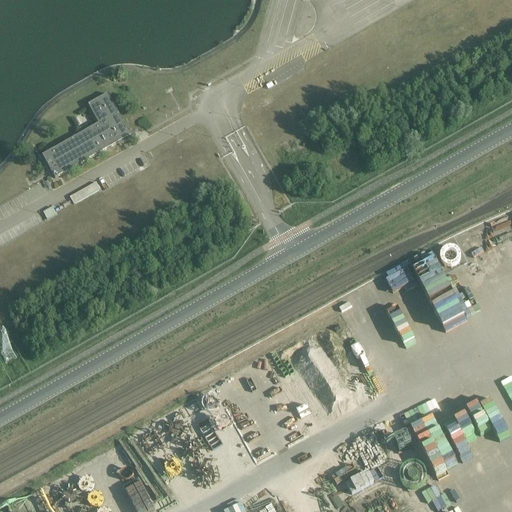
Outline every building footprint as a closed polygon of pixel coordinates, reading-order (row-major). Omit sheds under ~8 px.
[(53,178),(130,135),(106,93),(87,104),(97,123),(41,155),(53,178)] [(96,183),(70,198),(74,205),(100,190),(96,183)] [(43,216),(53,213),(50,205),(41,207),(43,216)] [(500,274),(511,270),(511,259),(497,265),(500,274)] [(334,388),(364,464),(375,460),(360,423),(358,423),(343,385),(334,388)] [(253,422),(260,424),(262,416),(256,414),(253,422)] [(155,423),(149,426),(153,433),(159,430),(155,423)] [(186,433),(191,440),(198,435),(193,427),(186,433)] [(135,437),(125,462),(127,463),(130,458),(141,463),(135,476),(168,489),(172,479),(169,477),(172,471),(163,467),(164,465),(161,464),(158,470),(152,467),(155,458),(141,452),(146,441),(135,437)] [(206,447),(199,446),(197,455),(205,456),(206,447)] [(274,450),(271,458),(278,461),(282,453),(274,450)] [(212,464),(206,468),(210,475),(217,470),(212,464)] [(288,477),(291,468),(283,466),(281,475),(288,477)] [(66,478),(73,473),(69,468),(62,472),(66,478)] [(220,491),(226,489),(222,480),(216,483),(220,491)] [(297,495),(301,488),(294,484),(290,491),(297,495)] [(225,503),(230,510),(237,505),(231,498),(225,503)] [(307,502),(300,504),(301,511),(302,511),(309,511),(307,502)]
